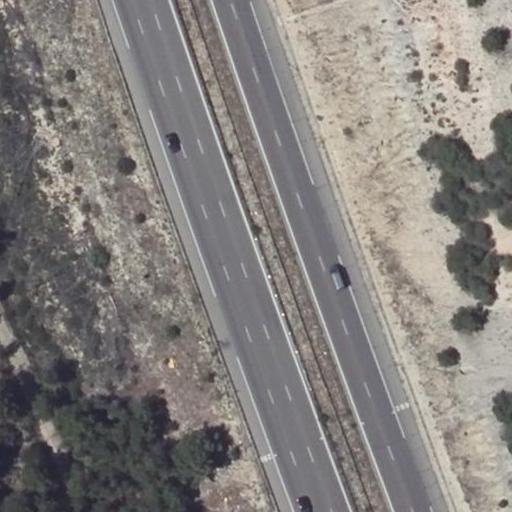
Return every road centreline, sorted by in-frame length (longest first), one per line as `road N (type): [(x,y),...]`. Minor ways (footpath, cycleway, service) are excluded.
road 1 (motorway): [(137,0),(321,511)]
road 2 (motorway): [(413,511),(230,0)]
road 3 (track): [(82,511),(0,336)]
